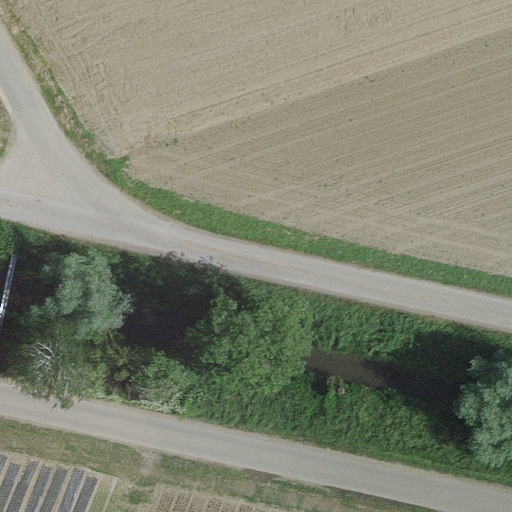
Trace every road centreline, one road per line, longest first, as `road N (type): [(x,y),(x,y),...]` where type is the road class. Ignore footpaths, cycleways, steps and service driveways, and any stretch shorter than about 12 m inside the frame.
road 1 (track): [(0,198),(511,308)]
road 2 (track): [(498,511),(0,406)]
road 3 (track): [(0,63),(85,216)]
